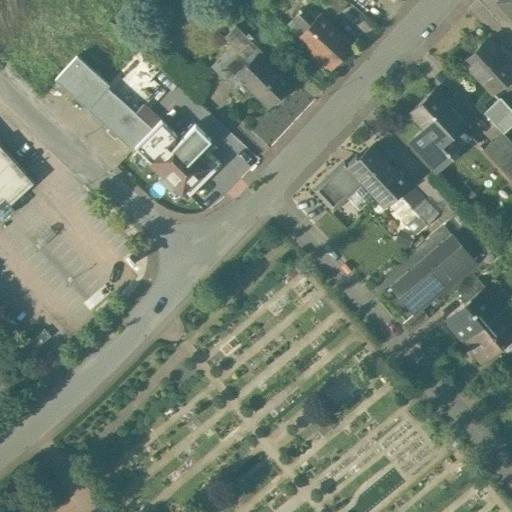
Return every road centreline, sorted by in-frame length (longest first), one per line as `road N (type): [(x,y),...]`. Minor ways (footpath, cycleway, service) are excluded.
road 1 (residential): [(511,474),(271,190)]
road 2 (residential): [(195,266),(0,80)]
road 3 (residential): [(0,452),(195,266)]
road 4 (residential): [(271,190),(442,0)]
